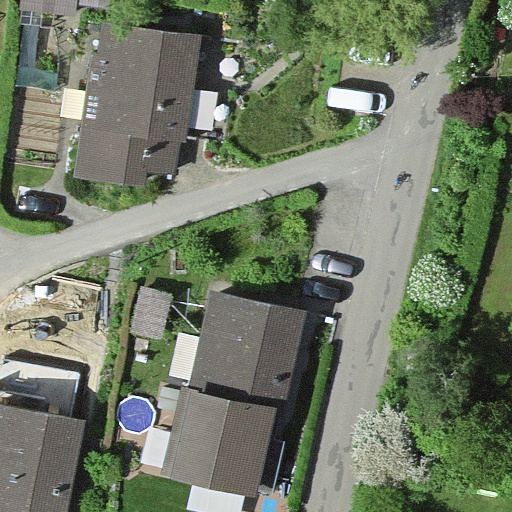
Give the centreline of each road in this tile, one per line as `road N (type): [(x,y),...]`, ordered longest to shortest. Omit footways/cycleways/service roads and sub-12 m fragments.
road 1 (residential): [(403,163),(0,282)]
road 2 (residential): [(403,163),(328,511)]
road 3 (residential): [(443,0),(403,163)]
